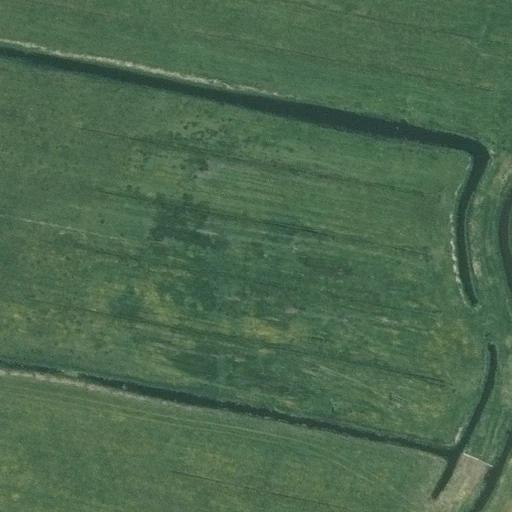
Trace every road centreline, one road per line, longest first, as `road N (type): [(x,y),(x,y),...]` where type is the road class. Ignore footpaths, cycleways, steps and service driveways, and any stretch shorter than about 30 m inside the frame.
road 1 (track): [(511,349),(483,217),(511,156)]
road 2 (track): [(448,511),(511,380)]
